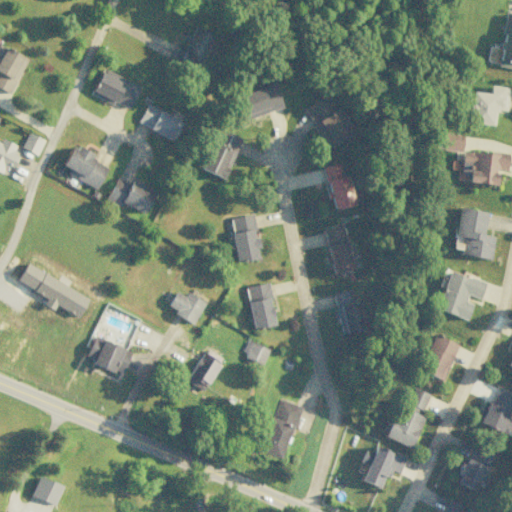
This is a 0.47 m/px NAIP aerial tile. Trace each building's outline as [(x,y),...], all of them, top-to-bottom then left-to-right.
[(511,68),(511,14),(505,13),(495,65),(511,68)] [(210,34),(192,25),(189,33),(185,31),(171,61),(193,71),(210,34)] [(0,89),(7,93),(25,58),(0,44),(0,89)] [(137,86),(102,68),(90,91),(125,109),(137,86)] [(237,121),(280,106),(272,83),(229,98),(237,121)] [(490,125),(492,110),(504,111),(506,87),(488,85),(487,93),(469,91),(466,123),(490,125)] [(350,131),(323,94),(301,109),(328,147),(350,131)] [(135,124),(170,139),(179,119),(144,104),(135,124)] [(221,178),(239,137),(217,128),(199,168),(221,178)] [(42,139),(26,131),(19,147),(36,154),(42,139)] [(440,150),(459,151),(460,135),(440,134),(440,150)] [(0,172),(1,173),(5,163),(11,166),(16,156),(11,153),(15,145),(0,138),(0,137),(0,172)] [(106,164),(71,146),(59,168),(94,187),(106,164)] [(493,184),(495,169),(505,170),(506,154),(460,149),(457,173),(465,174),(465,181),(493,184)] [(330,208),(351,204),(345,174),(340,175),(337,162),(322,166),(330,208)] [(120,201),(141,213),(152,192),(130,180),(128,184),(115,177),(104,198),(118,206),(120,201)] [(492,235),(483,234),(486,211),(457,207),(453,235),(460,236),(458,254),(489,258),(492,235)] [(226,218),(234,260),(257,256),(249,213),(226,218)] [(341,225),(321,229),(330,273),(350,270),(341,225)] [(465,319),(469,303),(463,301),(465,294),(478,298),(483,282),(446,270),(434,309),(465,319)] [(242,286),(250,328),(273,324),(264,282),(242,286)] [(357,300),(351,302),(348,288),(330,292),(339,333),(363,328),(357,300)] [(164,307),(190,322),(202,301),(184,291),(182,295),(173,290),(164,307)] [(0,319),(16,331),(22,323),(0,305),(0,319)] [(456,344),(432,333),(415,369),(440,380),(456,344)] [(128,351),(92,336),(84,355),(92,358),(90,362),(119,374),(128,351)] [(266,349),(245,339),(238,355),(259,365),(266,349)] [(511,344),(503,364),(511,367),(511,344)] [(183,378),(200,389),(218,363),(201,351),(183,378)] [(408,448),(423,414),(419,413),(427,394),(407,385),(385,437),(408,448)] [(505,417),(511,400),(511,394),(494,387),(479,423),(506,434),(511,419),(505,417)] [(279,458),(298,406),(277,398),(258,450),(279,458)] [(474,490),(490,452),(473,445),(464,465),(459,463),(452,481),(474,490)] [(363,464),(358,481),(379,487),(385,469),(397,473),(402,456),(372,446),(370,452),(362,449),(358,462),(363,464)] [(52,504),(60,485),(36,475),(28,495),(52,504)] [(461,511),(464,506),(446,499),(441,510),(435,508),(433,511),(461,511)]
